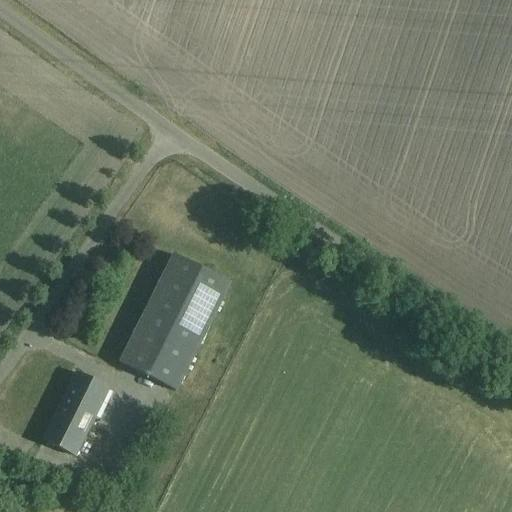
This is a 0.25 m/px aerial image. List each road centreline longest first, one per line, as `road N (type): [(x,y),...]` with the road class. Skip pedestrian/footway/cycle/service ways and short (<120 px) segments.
road 1 (unclassified): [(511,382),(0,19)]
road 2 (unknown): [(159,132),(0,369)]
